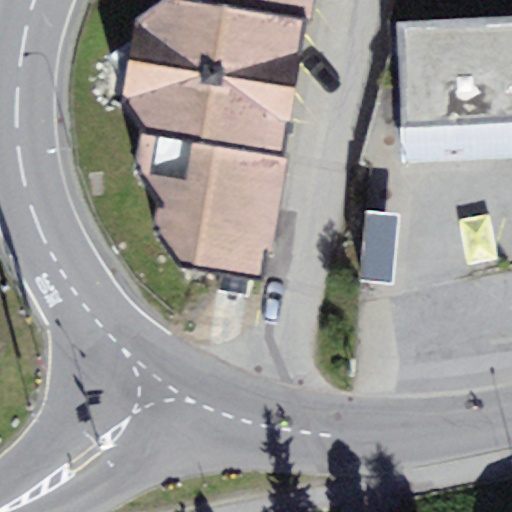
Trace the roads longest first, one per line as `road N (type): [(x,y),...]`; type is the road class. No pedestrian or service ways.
road 1 (unknown): [(232,417),(357,0)]
road 2 (tertiary): [(35,0),(17,126),(28,195),(80,298),(161,383)]
road 3 (tertiary): [(161,383),(232,417),(316,435),(408,436),(511,418)]
road 4 (residential): [(161,383),(58,486),(6,511)]
